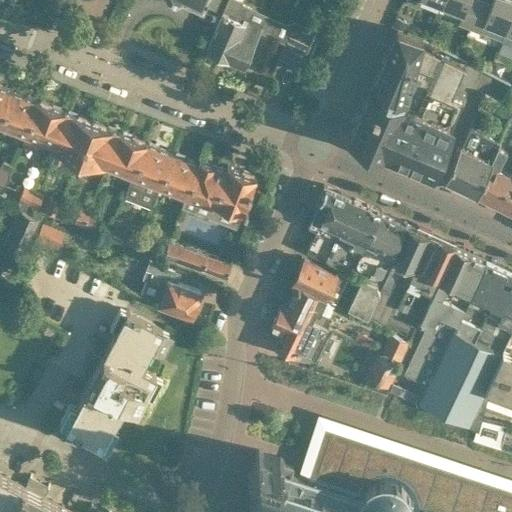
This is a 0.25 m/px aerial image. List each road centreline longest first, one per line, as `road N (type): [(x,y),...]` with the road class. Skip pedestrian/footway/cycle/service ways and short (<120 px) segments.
road 1 (residential): [(315,146),(239,310),(226,426),(194,511)]
road 2 (unclassified): [(315,146),(0,20)]
road 3 (unclassified): [(511,238),(315,146)]
road 4 (unclassified): [(315,146),(373,0)]
